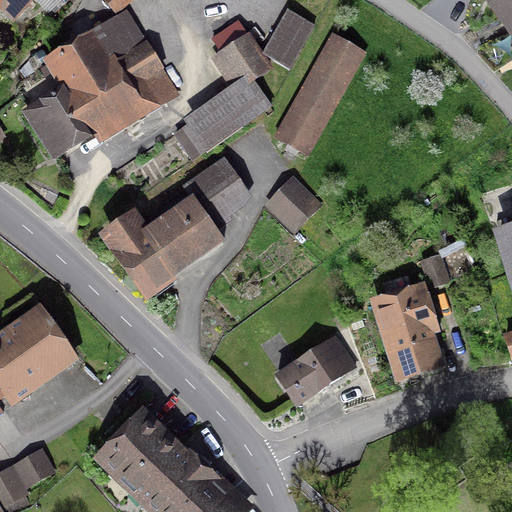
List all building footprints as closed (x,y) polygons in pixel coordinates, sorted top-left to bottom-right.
[(36,0),(0,0),(0,10),(14,24),(36,0)] [(133,0),(102,0),(116,16),(133,0)] [(511,0),(493,0),(511,28),(511,0)] [(315,26),(287,10),(263,54),(291,69),(315,26)] [(180,96),(126,11),(44,63),(61,91),(22,116),(53,165),(94,139),(99,147),(180,96)] [(263,54),(249,34),(211,61),(231,89),(183,122),(206,155),(273,108),(255,83),(274,69),(263,54)] [(367,53),(333,35),(275,139),(309,158),(367,53)] [(135,214),(102,238),(147,301),(226,244),(218,233),(235,220),(233,217),(244,209),(251,198),(223,161),(184,189),(191,199),(148,231),(135,214)] [(321,205),(294,178),(265,208),(292,234),(321,205)] [(511,229),(492,236),(511,296),(511,334),(503,337),(511,364),(511,229)] [(440,256),(419,263),(429,291),(450,284),(440,256)] [(441,335),(425,285),(368,303),(395,387),(445,371),(434,337),(441,335)] [(30,311),(0,335),(0,393),(9,404),(67,359),(30,311)] [(352,362),(337,341),(282,377),(297,399),(352,362)] [(240,511),(242,511),(133,410),(84,463),(136,511),(240,511)] [(45,450),(0,473),(0,497),(6,508),(61,479),(45,450)]
